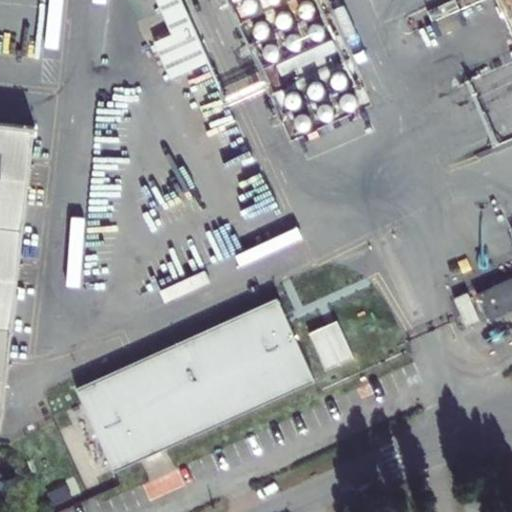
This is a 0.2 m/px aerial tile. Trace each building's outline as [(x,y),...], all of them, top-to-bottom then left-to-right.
[(305,13),(310,18),(313,19),(316,18),(319,16),(321,13),(321,7),(319,4),(316,2),(313,2),(310,2),(307,4),(305,7),(305,10),(305,13)] [(283,25),(287,30),(290,31),(294,30),(296,28),(298,25),(299,22),(298,19),(296,16),(294,14),(290,14),(287,14),(285,16),(283,19),(282,22),(283,25)] [(316,34),(321,39),(327,39),(330,37),(332,34),(332,31),(330,25),(327,23),(321,23),(318,25),(316,28),(315,31),(316,34)] [(257,36),(259,39),(261,41),(265,42),(268,41),(271,39),(272,36),(273,33),(273,30),(271,27),(268,26),(265,25),(262,26),(259,27),(257,30),(256,33),(257,36)] [(292,48),(298,50),(301,50),(304,48),(307,42),(306,39),(304,36),(302,34),(298,33),(292,36),(291,39),(290,42),(291,45),(292,48)] [(266,58),(271,63),(274,63),(277,63),(280,61),(282,58),(282,52),(278,47),(274,47),(271,47),(267,52),(266,58)] [(208,60),(187,69),(199,97),(196,98),(209,129),(212,128),(224,155),(245,146),(208,60)] [(338,83),(342,87),(345,88),(349,87),(351,86),(353,83),(354,80),(353,76),(349,72),(342,72),(340,74),(338,76),(337,79),(338,83)] [(314,91),(317,97),(320,98),(323,99),(329,97),(331,94),(331,91),(331,88),(329,85),(326,83),(323,82),(320,83),(317,85),(315,87),(314,91)] [(348,107),(354,110),(357,109),(360,107),(362,105),(362,101),(362,98),(360,95),(357,94),(354,93),(351,94),(348,95),(346,98),(346,104),(348,107)] [(291,110),(294,112),(297,112),(300,112),(305,107),(305,104),(305,101),(303,98),(300,96),(297,95),(294,96),(291,98),(289,101),(289,104),(289,107),(291,110)] [(326,117),(332,120),(335,119),(338,117),(340,115),(340,111),(340,108),(338,105),(335,104),(332,103),(329,103),(326,105),(324,108),(323,111),(324,114),(326,117)] [(299,124),(299,127),(301,130),(304,132),(307,133),(313,130),(315,127),(316,124),(315,121),(313,118),(310,116),(307,116),(304,116),(301,118),(299,121),(299,124)] [(0,431),(6,432),(15,360),(26,261),(37,161),(40,131),(0,125),(0,431)] [(490,323),(511,312),(511,284),(479,299),(490,323)] [(469,332),(483,326),(469,297),(456,303),(469,332)] [(281,302),(78,390),(116,474),(319,384),(288,317),(281,302)] [(357,361),(341,323),(312,336),(329,373),(357,361)] [(474,465),(476,477),(497,474),(495,462),(474,465)] [(477,482),(478,494),(509,490),(507,477),(477,482)]
